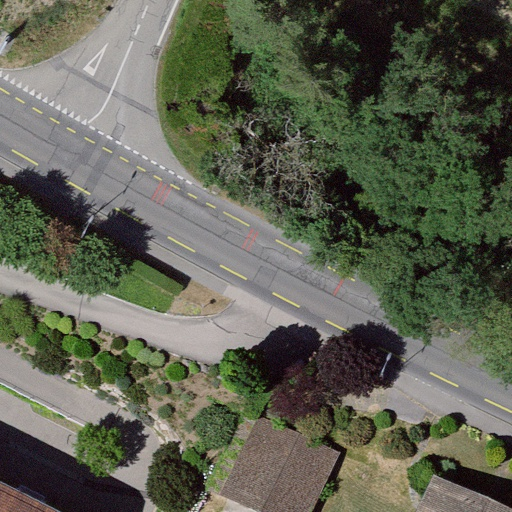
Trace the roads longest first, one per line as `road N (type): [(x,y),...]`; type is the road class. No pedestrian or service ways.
road 1 (unclassified): [(77,165),(206,238),(511,385)]
road 2 (residential): [(148,0),(77,165)]
